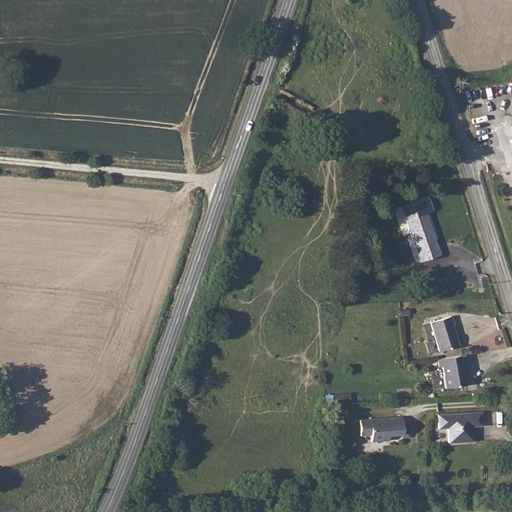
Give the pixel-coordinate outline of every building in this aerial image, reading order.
[(400,207),(419,260),(437,252),(423,211),(430,209),(426,197),(400,207)] [(426,321),(435,350),(456,344),(449,324),(451,323),(448,314),(426,321)] [(461,355),(435,359),(437,367),(440,367),(443,388),(463,385),(462,371),(463,371),(461,355)] [(331,403),(349,401),(349,393),(331,394),(331,403)] [(480,425),(479,411),(437,413),(437,432),(446,431),(446,442),(474,441),(474,425),(480,425)] [(400,417),(357,419),(358,435),(369,435),(369,442),(387,441),(386,436),(401,435),(400,417)]
